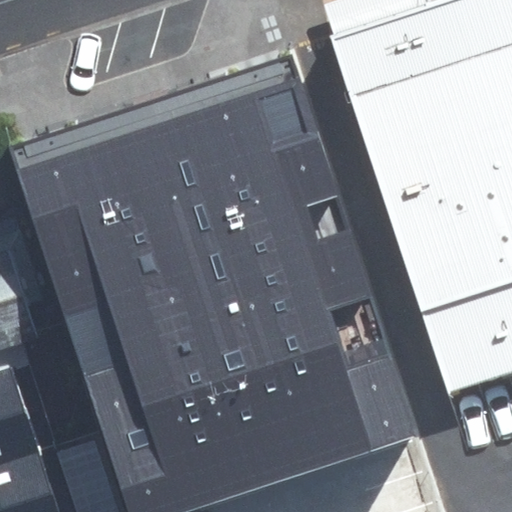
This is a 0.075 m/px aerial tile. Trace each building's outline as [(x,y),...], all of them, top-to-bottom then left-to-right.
[(511,0),(346,0),(327,6),(453,390),(511,370),(511,0)] [(17,339),(6,303),(32,293),(9,222),(0,224),(0,344),(10,342),(17,339)] [(105,316),(74,326),(132,511),(287,511),(388,481),(338,320),(234,354),(206,264),(99,298),(105,316)] [(0,344),(0,465),(45,450),(10,342),(0,344)] [(0,465),(0,511),(73,511),(52,447),(45,450),(0,465)]
